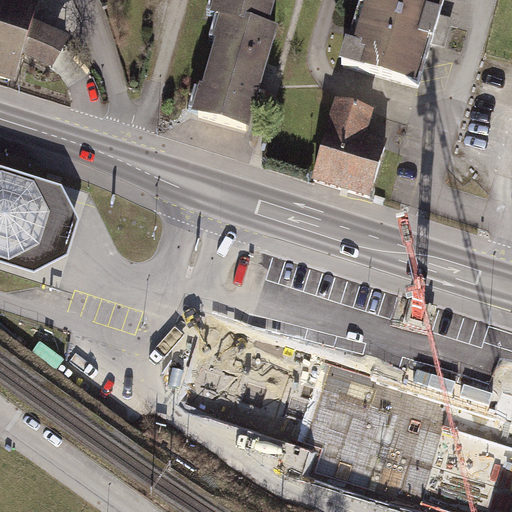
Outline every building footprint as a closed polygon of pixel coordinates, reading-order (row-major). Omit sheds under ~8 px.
[(41,0),(0,0),(0,86),(11,90),(22,61),(33,25),(41,0)] [(218,0),(213,19),(221,21),(269,34),(279,0),(218,0)] [(442,0),(361,0),(341,69),(415,91),(442,0)] [(221,21),(193,120),(249,135),(277,36),(269,34),(221,21)] [(33,25),(22,61),(62,74),(73,38),(33,25)] [(375,116),(337,104),(311,183),(371,202),(389,146),(367,140),(375,116)] [(0,257),(33,267),(64,250),(72,221),(54,191),(0,175),(0,257)] [(314,449),(304,479),(409,511),(497,511),(511,465),(511,418),(211,323),(184,408),(314,449)]
